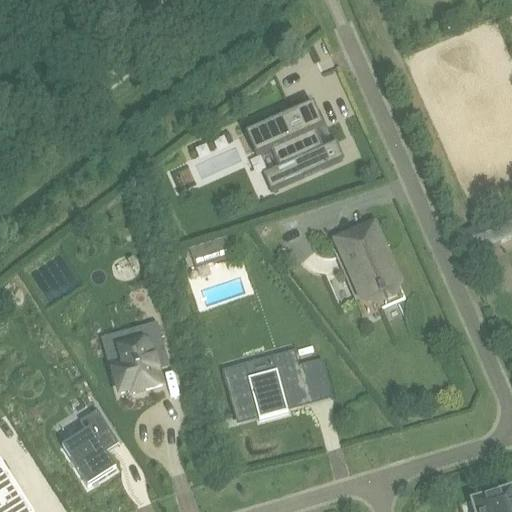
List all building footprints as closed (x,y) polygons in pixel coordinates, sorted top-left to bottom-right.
[(305,109),(261,128),(271,151),(278,167),(262,174),(270,192),(343,160),(336,142),(323,147),(316,131),(318,130),(311,113),(307,114),(305,109)] [(362,145),(349,148),(354,167),(367,163),(362,145)] [(511,214),(458,237),(466,259),(511,240),(511,214)] [(362,319),(404,300),(383,252),(377,255),(366,230),(338,242),(350,269),(342,273),(362,319)] [(206,247),(212,266),(233,259),(226,240),(206,247)] [(397,317),(402,329),(416,324),(412,312),(397,317)] [(154,326),(130,334),(135,351),(108,360),(121,398),(132,394),(133,398),(162,389),(150,352),(161,349),(154,326)] [(247,365),(223,372),(236,419),(258,413),(259,419),(260,421),(289,413),(288,411),(287,406),(309,400),(303,378),(324,372),(331,400),(333,399),(326,372),(323,361),(300,367),(296,352),(272,359),(276,373),(251,380),(247,365)] [(103,451),(116,443),(97,412),(80,423),(87,434),(62,450),(88,490),(116,472),(103,451)] [(0,511),(30,511),(1,465),(0,465),(0,467),(3,471),(0,473),(0,511)] [(475,511),(511,511),(511,495),(511,493),(473,504),(475,511)]
